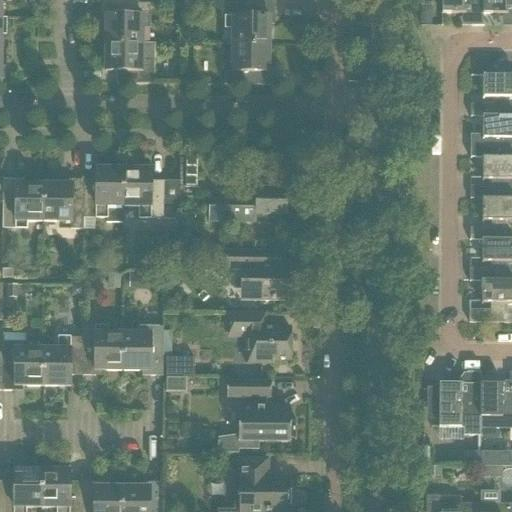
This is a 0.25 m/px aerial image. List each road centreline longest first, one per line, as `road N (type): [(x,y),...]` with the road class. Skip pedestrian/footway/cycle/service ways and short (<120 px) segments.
road 1 (residential): [(511,351),(471,351),(446,329),(455,49),(470,41),(511,43)]
road 2 (residential): [(328,511),(334,105)]
road 3 (residential): [(375,511),(378,105)]
road 4 (residential): [(65,105),(334,105)]
road 5 (residential): [(150,441),(0,439)]
